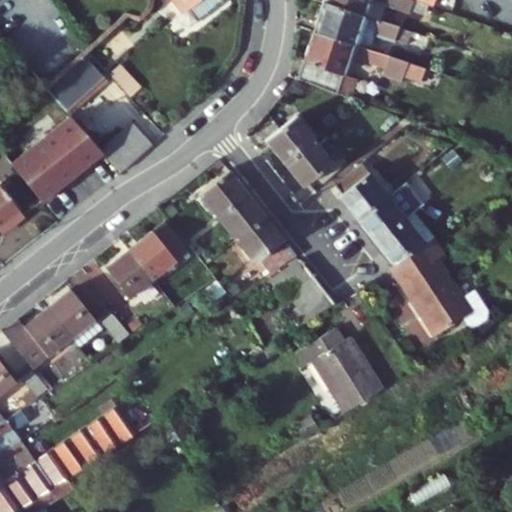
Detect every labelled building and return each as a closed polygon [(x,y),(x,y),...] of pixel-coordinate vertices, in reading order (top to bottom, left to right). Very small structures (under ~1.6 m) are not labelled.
[(169,0),(184,20),(189,16),(197,27),(222,8),(215,0),(169,0)] [(403,1),(398,0),(326,0),(323,10),(382,29),(387,14),(411,21),(416,6),(403,1)] [(432,11),(435,0),(403,0),(403,1),(416,6),(432,11)] [(382,29),(323,10),(313,39),(372,57),(377,45),(396,51),(402,35),(382,29)] [(313,39),(296,88),(337,102),(349,66),(410,86),(415,71),(372,57),(313,39)] [(108,80),(88,56),(47,88),(68,113),(108,80)] [(77,175),(102,154),(99,150),(70,116),(10,165),(40,205),(72,179),(56,160),(61,156),(77,175)] [(283,168),(315,144),(295,119),(264,144),(283,168)] [(119,133),(140,157),(151,147),(131,123),(119,133)] [(109,141),(131,167),(140,157),(119,133),(109,141)] [(131,167),(109,141),(99,150),(102,154),(120,175),(131,167)] [(315,144),(283,168),(300,189),(332,164),(315,144)] [(72,179),(77,175),(61,156),(56,160),(72,179)] [(511,163),(510,163),(500,171),(511,188),(511,163)] [(339,195),(334,198),(355,224),(386,200),(360,168),(334,188),(339,195)] [(215,222),(247,197),(229,173),(197,197),(215,222)] [(0,186),(0,225),(5,222),(8,227),(22,216),(0,186)] [(386,200),(355,224),(372,247),(403,223),(412,216),(419,211),(402,188),(386,200)] [(233,245),(265,220),(247,197),(215,222),(233,245)] [(412,216),(403,223),(423,248),(432,242),(412,216)] [(233,245),(251,268),(284,245),(265,220),(233,245)] [(403,223),(372,247),(390,269),(423,248),(403,223)] [(190,258),(166,227),(129,255),(153,285),(190,258)] [(461,303),(437,264),(445,260),(432,242),(423,248),(390,269),(435,341),(461,325),(468,336),(485,326),(486,316),(473,295),(461,303)] [(270,276),(296,260),(287,248),(262,264),(270,276)] [(153,285),(129,255),(105,274),(128,304),(153,285)] [(265,280),(278,300),(282,297),(310,279),(296,260),(270,276),(265,280)] [(310,279),(282,297),(292,311),(321,293),(310,279)] [(45,312),(70,344),(77,353),(102,333),(71,292),(45,312)] [(292,311),(285,315),(295,329),(331,306),(321,293),(292,311)] [(0,333),(30,374),(70,344),(45,312),(22,329),(16,321),(0,333)] [(125,336),(111,318),(103,324),(117,342),(125,336)] [(335,330),(303,349),(345,412),(381,390),(348,339),(343,342),(335,330)] [(0,398),(17,385),(0,363),(0,398)] [(41,392),(29,376),(24,380),(35,396),(41,392)] [(31,462),(20,470),(23,474),(50,456),(63,476),(126,436),(110,411),(31,462)] [(0,453),(18,442),(4,420),(0,422),(0,453)] [(18,442),(0,453),(0,483),(5,480),(20,470),(31,462),(18,442)] [(0,483),(0,511),(4,511),(61,478),(63,476),(50,456),(23,474),(20,470),(5,480),(0,483)] [(61,478),(4,511),(37,511),(69,490),(61,478)]
